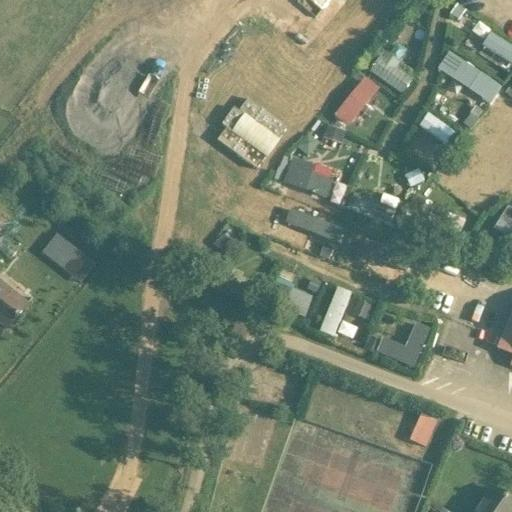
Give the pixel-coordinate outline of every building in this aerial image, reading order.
[(420,12),(414,6),(406,15),(413,21),(420,12)] [(450,16),(458,23),(466,12),(457,6),(450,16)] [(348,13),(336,41),(348,46),(359,18),(348,13)] [(308,20),(302,30),(324,43),(330,32),(308,20)] [(482,22),(472,30),(482,41),(492,33),(482,22)] [(480,48),(510,69),(511,67),(511,46),(492,32),(480,48)] [(293,43),(286,52),(303,65),(310,56),(293,43)] [(383,53),(369,73),(402,96),(413,81),(396,70),(400,65),(383,53)] [(494,102),(503,84),(447,55),(437,73),(494,102)] [(323,90),(333,64),(322,60),(312,85),(323,90)] [(273,70),(264,80),(289,103),(298,93),(273,70)] [(364,77),(335,118),(351,130),(381,88),(364,77)] [(217,143),(256,171),(288,129),(248,100),(239,113),(234,109),(221,127),(226,130),(217,143)] [(494,141),(510,117),(500,111),(484,135),(494,141)] [(445,145),(455,131),(429,113),(419,128),(445,145)] [(463,124),(471,131),(479,121),(471,114),(463,124)] [(327,127),(323,139),(341,145),(345,134),(327,127)] [(308,158),(319,145),(308,135),(297,149),(308,158)] [(284,158),(279,169),(286,172),(290,160),(284,158)] [(289,181),(287,186),(325,201),(331,186),(311,178),(307,176),(310,167),(292,160),(285,180),(289,181)] [(418,171),(404,178),(410,189),(424,183),(418,171)] [(270,194),(264,212),(249,207),(243,225),(272,235),(285,199),(270,194)] [(351,213),(390,226),(396,209),(356,196),(351,213)] [(424,202),(413,197),(408,209),(419,214),(424,202)] [(503,278),(511,262),(511,211),(507,208),(493,231),(505,238),(487,268),(503,278)] [(81,284),(97,264),(57,233),(42,253),(81,284)] [(372,251),(397,261),(404,244),(379,234),(372,251)] [(233,246),(224,237),(214,246),(224,257),(234,247),(233,246)] [(320,258),(328,261),(332,249),(324,246),(320,258)] [(321,285),(311,281),(307,291),(316,295),(321,285)] [(0,323),(9,331),(28,307),(0,284),(0,323)] [(336,338),(350,292),(334,287),(320,333),(336,338)] [(352,315),(366,321),(367,319),(370,321),(375,310),(358,302),(352,315)] [(338,336),(354,339),(357,326),(340,323),(338,336)] [(406,350),(383,340),(377,354),(414,370),(430,331),(416,325),(406,350)] [(380,342),(369,338),(363,352),(375,356),(380,342)] [(427,449),(436,421),(419,416),(411,444),(427,449)] [(476,511),(511,511),(511,503),(492,490),(476,511)]
